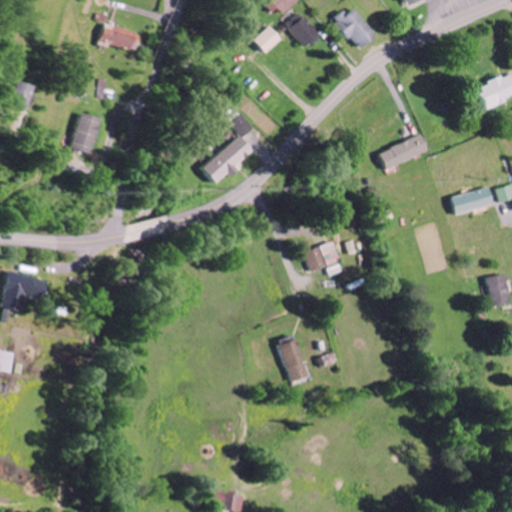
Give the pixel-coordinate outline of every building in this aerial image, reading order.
[(276,9),(281,14),(296,0),(263,0),(260,3),(270,14),(276,9)] [(348,36),(356,48),(372,38),(353,6),(330,20),(342,40),(348,36)] [(317,36),(300,12),(284,24),(301,47),(317,36)] [(102,46),(112,49),(113,44),(134,51),(140,34),(109,24),(102,46)] [(260,53),(278,42),(268,27),(251,38),(260,53)] [(511,96),(511,80),(509,74),(496,79),(496,78),(471,88),(479,109),(511,96)] [(37,86),(22,82),(14,108),(30,113),(36,95),(34,95),(37,86)] [(87,155),(100,120),(81,113),(68,148),(87,155)] [(243,139),(254,129),(240,114),(229,124),(243,139)] [(383,171),(424,152),(416,135),(375,154),(383,171)] [(213,184),(224,174),(226,176),(252,152),(237,136),(200,170),(213,184)] [(511,199),(511,183),(492,189),(496,204),(511,199)] [(490,206),(486,189),(446,198),(450,215),(490,206)] [(303,251),(309,271),(338,263),(332,242),(303,251)] [(49,283),(12,271),(0,307),(20,313),(25,297),(42,303),(49,283)] [(490,308),(509,303),(501,274),(482,279),(490,308)] [(306,377),(293,339),(275,345),(288,383),(306,377)] [(0,372),(10,374),(13,353),(0,351),(0,372)] [(240,511),(243,497),(212,491),(209,507),(233,511),(240,511)]
